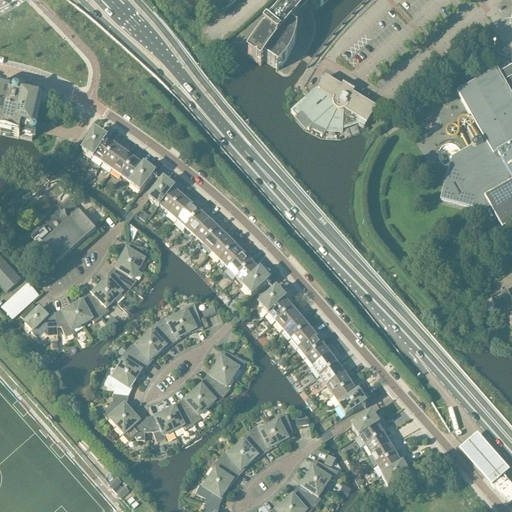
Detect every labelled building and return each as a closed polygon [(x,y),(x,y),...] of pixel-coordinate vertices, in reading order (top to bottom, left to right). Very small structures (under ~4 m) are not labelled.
[(202,0),(206,4),(210,0),(214,0),(224,12),(237,0),(202,0)] [(303,14),(308,9),(299,0),(291,0),(290,1),(286,6),(298,19),(303,14)] [(304,0),(313,9),(318,5),(320,7),(326,2),(328,0),(304,0)] [(255,46),(247,58),(260,66),(264,61),(274,69),(277,70),(275,72),(276,72),(277,71),(278,71),(279,70),(279,69),(280,68),(281,67),(282,67),(282,66),(283,65),(284,64),(284,63),(285,63),(285,62),(286,61),(287,60),(287,59),(288,58),(288,57),(289,56),(289,55),(290,55),(290,54),(291,53),(291,52),(292,51),(292,50),(292,49),(293,48),(293,47),(293,46),(294,45),(294,44),(294,43),(295,42),(295,41),(295,40),(295,39),(296,38),(296,37),(296,35),(296,34),(296,33),(296,32),(296,31),(296,30),(291,26),(298,19),(286,8),(276,19),(268,30),(265,28),(262,32),(264,34),(255,46)] [(450,66),(446,63),(446,62),(441,66),(445,70),(450,66)] [(511,66),(509,68),(505,71),(498,75),(496,71),(456,94),(474,125),(466,129),(474,144),(472,145),(471,146),(471,147),(471,148),(471,149),(452,160),(441,201),(482,212),(489,225),(496,221),(501,230),(511,223),(511,66)] [(342,86),(341,88),(325,78),(317,91),(291,114),(291,113),(291,114),(295,119),(306,131),(305,131),(306,131),(309,129),(323,135),(323,136),(325,132),(340,133),(341,133),(341,129),(356,124),(364,129),(376,110),(352,95),(354,93),(342,86)] [(31,142),(41,99),(0,89),(0,135),(18,140),(19,139),(31,142)] [(105,142),(105,141),(94,134),(81,154),(92,161),(93,159),(92,159),(104,142),(105,142)] [(114,149),(105,142),(104,142),(92,159),(93,159),(102,166),(114,149)] [(112,172),(124,156),(114,149),(102,166),(112,172)] [(121,179),(133,163),(124,156),(112,172),(121,179)] [(143,170),(142,170),(133,163),(121,179),(130,186),(143,170)] [(139,195),(154,177),(143,169),(142,170),(143,170),(130,186),(129,187),(139,195)] [(48,183),(53,179),(49,175),(45,179),(48,183)] [(172,193),(173,192),(163,183),(148,202),(158,210),(159,209),(158,208),(171,192),(172,193)] [(181,200),(172,193),(171,192),(158,208),(159,209),(167,216),(181,200)] [(176,223),(190,208),(181,200),(167,216),(176,223)] [(38,230),(29,237),(55,267),(87,238),(95,232),(79,213),(69,202),(45,223),(46,225),(39,232),(38,230)] [(185,231),(199,216),(190,208),(176,223),(185,231)] [(142,214),(138,219),(144,223),(148,218),(142,214)] [(194,239),(208,224),(199,216),(185,231),(194,239)] [(202,247),(217,232),(208,224),(194,239),(202,247)] [(130,246),(136,232),(129,226),(127,229),(128,241),(127,245),(130,246)] [(211,255),(225,240),(217,232),(202,247),(211,255)] [(219,263),(234,249),(225,240),(211,255),(219,263)] [(147,264),(151,255),(127,245),(122,255),(123,256),(120,261),(138,272),(144,262),(147,264)] [(227,272),(242,257),(234,249),(219,263),(227,272)] [(235,280),(251,266),(242,257),(227,272),(235,280)] [(0,287),(5,294),(19,282),(0,260),(0,287)] [(133,281),(138,272),(120,261),(117,266),(116,266),(109,274),(130,291),(136,283),(133,281)] [(259,275),(258,274),(251,266),(235,280),(243,288),(243,289),(259,275)] [(250,299),(268,283),(259,273),(258,274),(259,275),(243,289),(243,288),(242,289),(250,299)] [(124,298),(130,291),(109,274),(102,283),(103,284),(99,288),(114,303),(121,296),(124,298)] [(38,298),(32,292),(27,286),(1,310),(11,322),(38,298)] [(106,310),(114,303),(99,288),(95,293),(94,292),(85,298),(101,319),(108,314),(106,310)] [(138,291),(136,295),(142,298),(146,292),(142,290),(138,291)] [(507,291),(502,293),(506,303),(511,300),(507,291)] [(283,302),(284,301),(275,292),(258,308),(267,317),(268,316),(267,316),(283,302)] [(93,325),(101,319),(85,298),(76,305),(77,306),(72,309),(82,327),(91,322),(93,325)] [(291,311),(283,302),(267,316),(268,316),(275,324),(291,311)] [(32,306),(20,319),(25,324),(24,325),(32,333),(30,334),(37,341),(43,334),(47,338),(57,338),(57,330),(56,330),(55,315),(49,316),(44,314),(44,316),(39,310),(37,311),(32,306)] [(191,335),(202,331),(193,306),(184,309),(186,313),(176,318),(185,337),(191,334),(191,335)] [(72,332),(82,327),(72,309),(66,312),(66,311),(55,315),(56,330),(57,330),(61,329),(65,340),(74,336),(72,332)] [(283,333),(299,320),(291,311),(275,324),(283,333)] [(180,339),(185,337),(176,318),(167,323),(164,320),(157,325),(171,347),(181,340),(180,339)] [(290,342),(306,329),(299,320),(283,333),(290,342)] [(135,322),(131,326),(135,331),(139,327),(135,322)] [(162,353),(171,347),(157,325),(149,330),(151,334),(143,341),(157,356),(162,352),(162,353)] [(298,351),(314,339),(306,329),(290,342),(298,351)] [(305,361),(321,348),(314,339),(298,351),(305,361)] [(152,360),(157,356),(143,341),(135,348),(132,345),(126,352),(146,369),(153,361),(152,360)] [(312,370),(329,358),(321,348),(305,361),(312,370)] [(139,378),(146,369),(126,352),(120,360),(123,362),(117,371),(135,382),(138,377),(139,378)] [(241,373),(246,364),(222,353),(217,363),(218,364),(215,369),(232,380),(238,371),(241,373)] [(319,379),(336,367),(329,358),(312,370),(319,379)] [(326,389),(343,377),(336,367),(319,379),(326,389)] [(226,389),(232,380),(215,369),(211,374),(210,373),(203,382),(223,399),(229,392),(226,389)] [(131,387),(135,382),(117,371),(112,380),(108,378),(104,387),(114,392),(113,396),(128,398),(133,388),(131,387)] [(333,398),(350,387),(343,377),(326,389),(333,398)] [(217,406),(223,399),(203,382),(196,390),(197,391),(192,395),(206,411),(214,403),(217,406)] [(356,397),(356,396),(350,387),(333,398),(339,408),(356,397)] [(198,418),(206,411),(192,395),(188,399),(187,398),(178,405),(193,426),(201,421),(198,418)] [(364,407),(358,397),(357,395),(356,396),(356,397),(339,408),(338,408),(345,419),(364,407)] [(127,404),(128,398),(113,396),(112,405),(101,415),(108,422),(109,421),(116,429),(131,415),(126,410),(128,409),(127,404)] [(185,432),(193,426),(178,405),(169,411),(169,412),(164,415),(173,433),(183,428),(185,432)] [(136,419),(136,420),(131,415),(116,429),(123,436),(122,438),(128,445),(134,439),(138,443),(145,443),(144,435),(148,435),(147,420),(141,420),(136,419)] [(164,438),(173,433),(164,415),(158,417),(158,416),(147,420),(148,435),(152,435),(156,445),(165,442),(164,438)] [(283,445),(294,441),(285,416),(276,419),(277,423),(268,428),(277,446),(283,443),(283,445)] [(376,428),(378,427),(370,416),(351,429),(358,440),(359,439),(359,438),(376,427),(376,428)] [(382,437),(376,428),(376,427),(359,438),(359,439),(365,448),(382,437)] [(272,449),(277,446),(268,428),(258,432),(256,429),(248,434),(263,456),(272,450),(272,449)] [(254,463),(263,456),(248,434),(241,440),(243,443),(235,450),(249,466),(253,461),(254,463)] [(371,458),(388,448),(382,437),(365,448),(371,458)] [(506,474),(509,471),(478,437),(476,440),(460,453),(492,487),(503,477),(506,474)] [(377,468),(395,458),(388,448),(371,458),(377,468)] [(244,470),(249,466),(235,450),(227,457),(224,454),(218,462),(238,479),(245,470),(244,470)] [(331,469),(335,461),(330,458),(328,457),(324,465),(326,466),(331,469)] [(400,468),(395,458),(377,468),(382,478),(382,479),(400,468)] [(230,487),(238,479),(218,462),(211,469),(215,471),(209,480),(226,492),(229,486),(230,487)] [(333,483),(337,474),(313,463),(308,473),(309,474),(306,479),(323,490),(329,481),(333,483)] [(387,490),(408,479),(401,467),(400,468),(382,479),(382,478),(381,479),(387,490)] [(501,475),(490,485),(493,489),(508,506),(511,501),(511,487),(504,479),(501,475)] [(112,491),(120,484),(115,479),(107,486),(112,491)] [(317,499),(323,490),(306,479),(303,484),(302,483),(294,492),(314,509),(321,502),(317,499)] [(360,479),(358,480),(354,482),(358,488),(361,486),(363,485),(360,479)] [(223,497),(226,492),(209,480),(203,489),(199,487),(195,496),(205,501),(204,505),(219,507),(224,497),(223,497)] [(120,500),(128,493),(123,488),(115,495),(120,500)] [(311,511),(314,509),(294,492),(287,500),(288,501),(284,505),(289,511),(311,511)]
